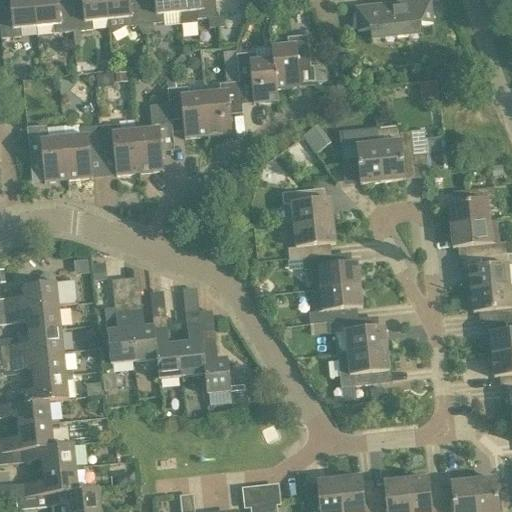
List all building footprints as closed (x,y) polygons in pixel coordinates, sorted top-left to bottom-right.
[(19,31),(36,30),(33,0),(8,0),(10,9),(0,9),(0,41),(20,39),(19,31)] [(53,35),(72,33),(69,2),(57,3),(56,0),(33,0),(36,30),(53,28),(53,35)] [(69,2),(72,33),(73,33),(74,47),(80,46),(82,41),(81,32),(92,31),(92,24),(107,22),(105,0),(81,0),(81,1),(69,2)] [(105,0),(107,22),(108,22),(109,36),(112,35),(125,28),(136,27),(143,37),(145,36),(141,0),(105,0)] [(141,0),(145,36),(154,35),(153,25),(164,24),(163,17),(179,15),(177,0),(141,0)] [(177,0),(179,15),(180,15),(181,26),(196,24),(196,20),(208,19),(209,30),(225,28),(224,17),(216,18),(214,0),(177,0)] [(370,32),(371,43),(384,41),(383,31),(432,26),(430,1),(417,3),(417,0),(399,0),(400,4),(354,9),(357,34),(370,32)] [(288,48),(272,49),(276,90),(299,88),(297,69),(310,68),(307,39),(287,41),(288,48)] [(257,54),(236,57),(240,87),(251,86),(253,106),(277,103),(275,90),(276,90),(272,49),(271,49),(273,61),(257,63),(257,54)] [(218,94),(204,96),(208,138),(232,135),(230,116),(242,115),(240,87),(236,57),(239,83),(217,86),(218,94)] [(166,81),(170,121),(171,121),(171,122),(183,121),(185,140),(208,138),(204,96),(189,97),(188,89),(176,90),(175,80),(166,81)] [(152,132),(135,133),(140,176),(164,173),(162,153),(174,152),(171,122),(171,121),(170,121),(151,123),(152,132)] [(118,126),(99,128),(102,160),(114,158),(116,178),(140,176),(135,133),(119,135),(118,126)] [(68,183),(64,140),(47,142),(46,128),(26,129),(30,167),(41,165),(43,185),(68,183)] [(80,139),(64,140),(68,183),(92,181),(90,161),(102,160),(99,128),(79,130),(80,139)] [(319,128),(306,135),(317,154),(330,146),(319,128)] [(399,128),(377,131),(383,184),(405,182),(403,160),(414,159),(412,134),(400,135),(399,128)] [(383,184),(377,131),(378,145),(357,147),(357,139),(345,140),(347,156),(358,155),(361,186),(383,184)] [(441,154),(428,155),(431,179),(443,178),(441,154)] [(290,205),(293,228),(333,224),(331,201),(324,202),(323,191),(282,195),(283,206),(290,205)] [(448,206),(450,229),(497,224),(497,223),(490,223),(488,202),(448,206)] [(288,250),(289,260),(305,259),(304,249),(336,245),(333,224),(293,228),(295,250),(288,250)] [(491,258),(511,255),(511,254),(507,255),(506,245),(499,245),(497,224),(450,229),(452,250),(484,247),(485,258),(491,258)] [(468,271),(471,294),(511,290),(509,267),(511,266),(511,255),(491,258),(492,269),(468,271)] [(310,271),(312,292),(360,288),(358,266),(326,269),(325,258),(305,260),(305,259),(289,260),(289,262),(302,260),(304,271),(310,271)] [(0,301),(0,314),(59,309),(59,308),(77,306),(75,282),(56,284),(55,277),(50,273),(43,274),(39,279),(39,286),(24,288),(25,298),(0,301)] [(328,325),(352,322),(331,324),(330,313),(362,310),(360,288),(312,292),(314,315),(309,315),(310,326),(328,325)] [(497,324),(506,323),(511,322),(511,298),(511,290),(471,294),(473,315),(495,313),(497,324)] [(133,363),(156,361),(152,328),(142,329),(139,301),(126,303),(133,363)] [(111,366),(133,363),(126,303),(114,304),(117,332),(108,333),(111,366)] [(0,326),(28,324),(29,334),(62,331),(59,309),(0,314),(0,326)] [(181,379),(204,377),(199,334),(200,334),(197,314),(184,315),(187,344),(177,345),(181,379)] [(158,382),(181,379),(177,345),(167,347),(164,318),(151,319),(152,328),(156,361),(158,382)] [(348,355),(348,356),(387,352),(385,330),(353,333),(352,322),(328,325),(329,335),(334,334),(336,357),(348,355)] [(490,336),(492,357),(511,355),(511,322),(506,323),(507,334),(490,336)] [(1,347),(2,360),(64,353),(62,331),(29,334),(30,344),(1,347)] [(199,334),(204,377),(207,404),(212,404),(211,396),(243,392),(241,368),(227,369),(226,361),(216,362),(213,333),(200,334),(199,334)] [(387,352),(348,356),(350,378),(341,378),(342,389),(385,385),(384,374),(389,374),(387,352)] [(32,370),(33,380),(73,376),(72,372),(66,372),(64,353),(2,360),(3,373),(32,370)] [(511,355),(492,357),(494,380),(511,377),(511,355)] [(5,393),(6,407),(49,402),(49,403),(69,401),(67,382),(73,381),(73,376),(33,380),(34,390),(5,393)] [(0,420),(17,419),(18,429),(52,426),(49,403),(49,402),(6,407),(0,407),(0,420)] [(0,454),(12,453),(54,449),(52,426),(18,429),(19,440),(0,442),(0,454)] [(42,463),(43,472),(83,468),(83,466),(76,467),(74,447),(54,449),(12,453),(13,465),(42,463)] [(16,500),(37,498),(79,493),(77,473),(84,472),(83,468),(43,472),(44,483),(15,485),(16,500)] [(375,511),(375,509),(364,510),(361,478),(339,481),(342,511),(375,511)] [(441,511),(442,510),(431,511),(427,479),(405,482),(408,511),(441,511)] [(342,511),(339,481),(316,483),(317,488),(306,490),(308,511),(342,511)] [(473,483),(476,511),(511,511),(511,509),(510,510),(507,484),(495,485),(495,481),(473,483)] [(408,511),(405,482),(383,484),(385,511),(408,511)] [(476,511),(473,483),(451,486),(453,511),(442,511),(442,510),(441,511),(476,511)] [(100,511),(98,491),(79,493),(37,498),(38,510),(51,508),(51,511),(100,511)]
